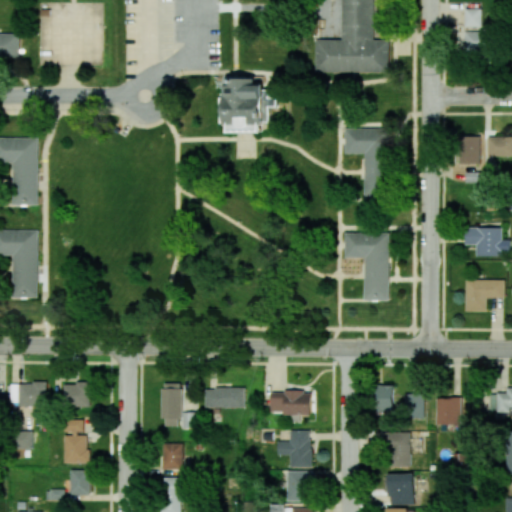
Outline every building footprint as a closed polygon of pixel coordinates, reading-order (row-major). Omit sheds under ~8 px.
[(389,72),(390,40),(373,39),(372,0),(341,0),(341,39),(316,39),(315,71),(389,72)] [(465,26),(482,27),(482,9),(465,8),(465,26)] [(489,31),(464,31),(464,52),(489,52),(489,31)] [(0,33),(0,56),(19,57),(19,33),(0,33)] [(230,132),(263,133),(263,123),(269,123),(269,106),(277,106),(277,98),(269,97),(270,87),(257,87),(257,78),(227,77),(226,124),(230,124),(230,132)] [(365,153),(365,196),(387,196),(387,128),(345,128),(345,153),(365,153)] [(480,136),(462,136),(463,163),(480,163),(480,136)] [(511,136),(488,136),(488,156),(511,155),(511,136)] [(38,205),(38,138),(0,137),(0,162),(13,162),(13,204),(38,205)] [(502,227),(466,227),(466,244),(477,244),(477,256),(511,255),(511,239),(503,239),(502,227)] [(38,297),(38,230),(0,229),(0,254),(13,254),(13,297),(38,297)] [(390,233),(345,232),(344,257),(365,257),(364,299),(389,300),(390,233)] [(505,298),(505,279),(466,279),(466,311),(487,311),(487,297),(505,298)] [(11,383),(12,405),(46,404),(46,382),(11,383)] [(182,383),(163,382),(162,426),(181,426),(182,383)] [(65,384),(65,407),(91,406),(91,383),(65,384)] [(394,385),(375,385),(374,408),(394,409),(394,385)] [(205,388),(206,407),(246,406),(246,387),(205,388)] [(491,411),(511,411),(511,387),(507,388),(507,393),(491,393),(491,411)] [(271,391),(271,413),(312,414),(312,392),(271,391)] [(405,393),(404,418),(425,419),(425,394),(405,393)] [(462,425),(462,397),(438,397),(438,425),(462,425)] [(196,427),(196,413),(182,413),(183,427),(196,427)] [(89,462),(89,433),(85,433),(85,419),(65,419),(65,433),(66,463),(89,462)] [(33,449),(34,431),(17,430),(17,449),(33,449)] [(290,466),(311,467),(312,430),(290,430),(290,441),(278,441),(278,454),(290,455),(290,466)] [(386,466),(411,466),(411,432),(387,432),(386,466)] [(183,469),(184,443),(164,443),(164,469),(183,469)] [(90,494),(91,469),(71,469),(71,494),(90,494)] [(312,500),(311,471),(285,471),(286,501),(312,500)] [(389,504),(414,504),(414,473),(388,473),(389,504)] [(181,511),(182,477),(163,476),(162,511),(181,511)]
